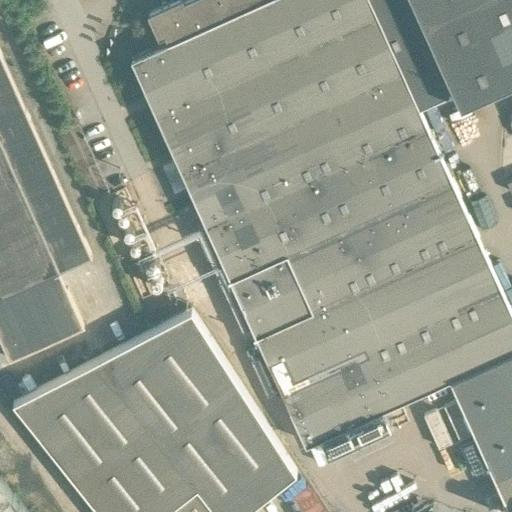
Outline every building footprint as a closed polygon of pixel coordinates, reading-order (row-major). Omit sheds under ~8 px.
[(511,76),(511,0),(184,0),(183,0),(175,0),(148,13),(159,37),(166,34),(169,41),(132,58),(307,443),(451,377),(510,508),(511,506),(511,308),(420,105),(457,88),(462,99),(511,76)] [(0,336),(10,359),(84,326),(59,271),(93,256),(0,45),(0,336)] [(497,170),(511,163),(511,108),(508,110),(511,119),(511,150),(492,160),(497,170)] [(184,187),(172,161),(162,165),(173,191),(184,187)] [(243,511),(296,470),(192,308),(150,330),(15,401),(102,511),(243,511)] [(469,430),(454,398),(442,403),(457,436),(469,430)] [(483,459),(473,437),(464,441),(474,463),(483,459)] [(29,511),(0,475),(0,511),(29,511)]
